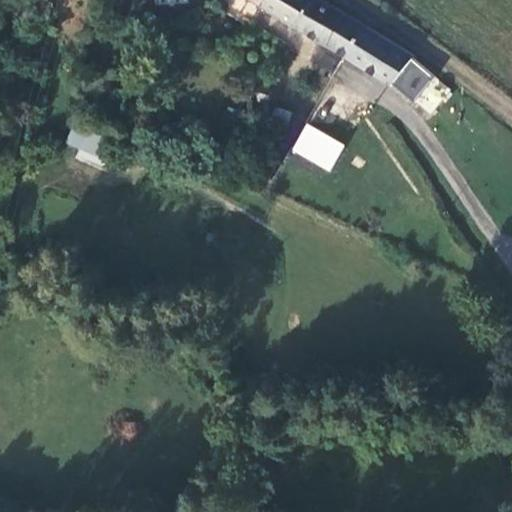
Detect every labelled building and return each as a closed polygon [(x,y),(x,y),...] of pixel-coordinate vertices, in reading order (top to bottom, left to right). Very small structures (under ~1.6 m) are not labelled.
[(325,0),(237,0),(230,13),(252,26),(264,7),(346,56),(365,24),(342,9),(325,0)] [(397,84),(415,56),(365,24),(346,56),(397,84)] [(269,103),(275,102),(280,98),(281,92),(278,87),(273,85),(268,85),(264,89),(263,95),(264,99),(269,103)] [(291,152),(331,171),(345,143),(305,123),(291,152)] [(62,150),(102,165),(111,140),(71,126),(62,150)]
